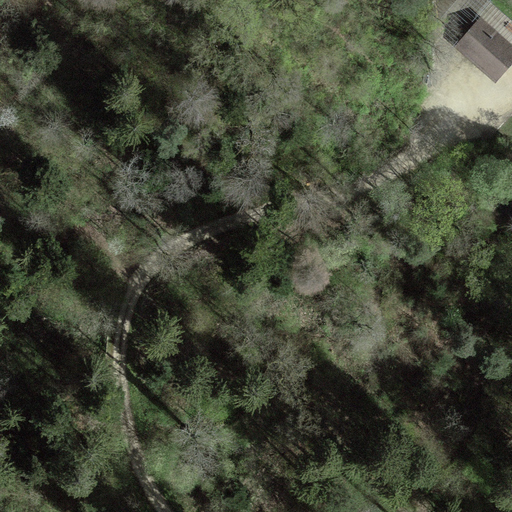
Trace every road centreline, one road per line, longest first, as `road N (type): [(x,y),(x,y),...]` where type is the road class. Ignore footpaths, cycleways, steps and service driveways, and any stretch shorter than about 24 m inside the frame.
road 1 (track): [(163,253),(198,232),(343,194),(511,94)]
road 2 (track): [(170,511),(134,446),(118,346),(136,280),(163,253)]
